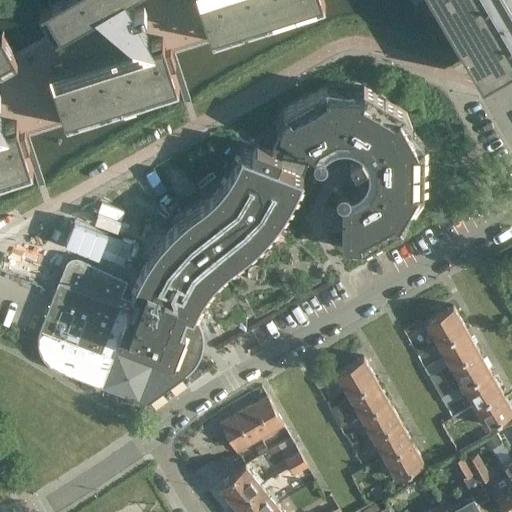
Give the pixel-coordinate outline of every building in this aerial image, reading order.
[(0,181),(33,170),(25,145),(22,137),(27,135),(79,118),(80,119),(179,87),(178,85),(171,62),(168,53),(173,51),(174,51),(175,51),(225,35),(226,35),(325,4),(323,0),(109,0),(55,31),(16,54),(0,62),(0,181)] [(51,0),(41,6),(55,31),(56,34),(115,0),(51,0)] [(511,0),(437,0),(451,23),(482,78),(511,60),(511,0)] [(2,29),(0,29),(0,65),(17,56),(16,54),(2,29)] [(174,360),(180,344),(186,329),(181,327),(184,321),(187,312),(194,314),(198,304),(204,294),(209,287),(215,279),(221,273),(229,266),(238,259),(246,253),(254,245),(260,240),(269,230),(272,227),(275,224),(278,220),(281,216),(285,210),(288,205),(291,200),(294,194),(299,186),(300,183),(302,177),(303,174),(312,150),(317,142),(319,144),(337,134),(336,131),(353,132),(352,134),(369,145),(361,152),(361,151),(350,159),(351,162),(355,168),(368,161),(367,161),(370,160),(371,166),(374,166),(374,168),(377,168),(377,179),(380,179),(371,194),(369,192),(351,202),(352,205),(344,205),(344,204),(342,204),(342,243),(359,243),(361,250),(405,226),(400,221),(417,192),(424,194),(424,144),(413,130),(406,112),(364,86),(362,93),(328,93),(327,86),(283,110),(288,115),(279,130),(272,150),(256,144),(255,145),(252,155),(241,151),(240,155),(236,162),(232,169),(226,178),(220,186),(215,192),(206,200),(199,205),(189,212),(179,222),(171,229),(163,238),(155,247),(149,257),(142,268),(137,279),(132,291),(138,293),(132,308),(128,307),(127,308),(126,312),(117,309),(119,304),(58,281),(40,328),(102,352),(113,356),(102,386),(103,386),(146,402),(145,403),(146,404),(186,375),(185,374),(169,368),(173,360),(174,360)] [(86,253),(108,263),(121,233),(99,224),(86,253)] [(438,342),(467,326),(454,304),(426,321),(438,342)] [(450,363),(478,346),(467,326),(438,342),(450,363)] [(426,340),(414,348),(418,354),(430,347),(426,340)] [(461,384),(490,367),(478,346),(450,363),(461,384)] [(348,393),(377,376),(364,354),(336,371),(348,393)] [(442,356),(425,366),(429,375),(440,368),(447,365),(442,356)] [(473,404),(502,388),(490,367),(461,384),(473,404)] [(360,413),(389,397),(377,376),(348,393),(360,413)] [(446,379),(435,385),(442,396),(445,394),(453,390),(446,379)] [(442,396),(441,396),(446,405),(457,398),(464,394),(459,386),(453,390),(445,394),(442,396)] [(511,410),(511,405),(511,404),(502,388),(473,404),(485,426),(511,410)] [(285,424),(268,393),(244,407),(261,437),(285,424)] [(372,434),(401,418),(389,397),(360,413),(372,434)] [(339,403),(330,408),(339,425),(349,420),(339,403)] [(261,437),(244,407),(220,420),(237,451),(261,437)] [(384,455),(413,439),(401,418),(372,434),(384,455)] [(353,429),(345,434),(351,445),(360,440),(353,429)] [(497,434),(485,441),(489,448),(492,447),(501,441),(497,434)] [(413,439),(384,455),(396,477),(425,461),(413,439)] [(263,442),(255,446),(259,454),(267,449),(263,442)] [(303,458),(300,451),(285,459),(289,466),(303,458)] [(469,457),(476,470),(481,480),(490,475),(478,452),(469,457)] [(494,482),(510,511),(511,511),(511,457),(501,463),(507,475),(494,482)] [(293,473),(307,465),(303,458),(289,466),(293,473)] [(219,483),(236,503),(262,482),(246,462),(219,483)] [(481,480),(476,470),(464,477),(471,490),(475,488),(481,499),(489,494),(481,480)] [(236,503),(242,511),(265,511),(278,502),(262,482),(236,503)] [(484,511),(473,494),(452,506),(449,500),(441,504),(445,511),(484,511)] [(265,511),(286,511),(278,502),(265,511)]
